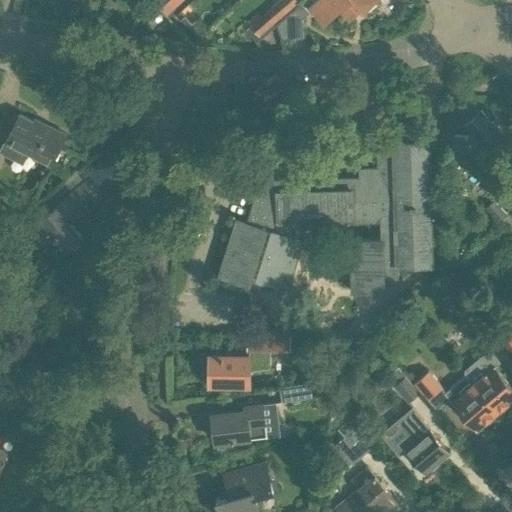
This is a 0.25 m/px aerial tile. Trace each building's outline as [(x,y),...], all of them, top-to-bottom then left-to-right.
[(155,0),(167,13),(182,0),(155,0)] [(244,25),(258,42),(276,26),(274,23),(299,1),(297,0),(279,0),(261,16),(258,13),(248,22),(244,25)] [(365,10),(376,0),(321,0),(312,8),(325,22),(341,8),(350,19),(363,8),(365,10)] [(282,38),(304,37),(303,18),(310,12),(303,2),(277,24),(282,38)] [(495,155),(511,141),(482,110),(466,125),(473,132),(470,135),(470,136),(455,136),(454,160),(471,160),(471,159),(486,160),(493,153),(495,155)] [(48,128),(21,114),(2,151),(24,162),(29,153),(40,159),(42,154),(53,159),(50,164),(51,164),(67,134),(50,125),(48,128)] [(307,220),(383,218),(383,237),(352,238),(354,290),(386,289),(386,280),(401,280),(401,264),(435,263),(433,207),(438,207),(438,188),(432,188),(431,136),(395,137),(396,140),(380,140),(381,167),(372,167),(362,167),(362,176),(263,179),(250,221),(237,217),(219,274),(249,283),(250,280),(259,282),(259,280),(267,283),(268,280),(287,286),(303,237),(302,237),(307,220)] [(495,197),(506,187),(494,173),(482,183),(495,197)] [(82,236),(70,221),(87,207),(83,202),(96,192),(87,181),(33,225),(45,241),(48,239),(51,242),(58,236),(68,248),(82,236)] [(499,221),(507,213),(495,199),(486,207),(499,221)] [(7,227),(0,232),(0,239),(3,244),(14,235),(7,227)] [(480,350),(494,338),(470,310),(457,322),(480,350)] [(511,352),(511,331),(506,325),(496,335),(511,352)] [(289,348),(289,334),(250,334),(250,348),(254,348),(254,355),(212,354),(211,382),(250,383),(250,371),(271,368),(272,348),(289,348)] [(488,370),(474,382),(479,388),(498,411),(511,399),(511,382),(497,365),(502,361),(491,348),(481,356),(488,370)] [(405,376),(399,368),(390,376),(396,383),(394,385),(408,402),(420,392),(406,375),(405,376)] [(0,377),(6,383),(13,376),(5,369),(0,373),(0,377)] [(412,370),(407,374),(411,379),(417,375),(412,370)] [(451,397),(446,392),(429,372),(415,384),(437,409),(451,397)] [(479,388),(474,382),(468,374),(446,392),(451,397),(477,429),(498,411),(479,388)] [(282,401),(333,392),(337,377),(280,386),(282,401)] [(235,446),(234,439),(279,433),(275,402),(246,405),(246,409),(213,413),(216,441),(217,441),(220,450),(235,446)] [(426,473),(450,452),(418,413),(409,420),(421,434),(405,448),(426,473)] [(352,463),(372,447),(349,419),(338,427),(345,435),(336,443),(352,463)] [(0,468),(2,469),(9,452),(0,448),(0,468)] [(233,501),(257,494),(275,489),(267,461),(225,473),(231,494),(233,501)] [(381,511),(393,511),(402,505),(369,466),(354,479),(361,487),(336,508),(339,511),(371,511),(377,507),(381,511)] [(233,501),(231,494),(217,498),(221,511),(265,511),(266,511),(262,511),(261,511),(257,494),(233,501)]
